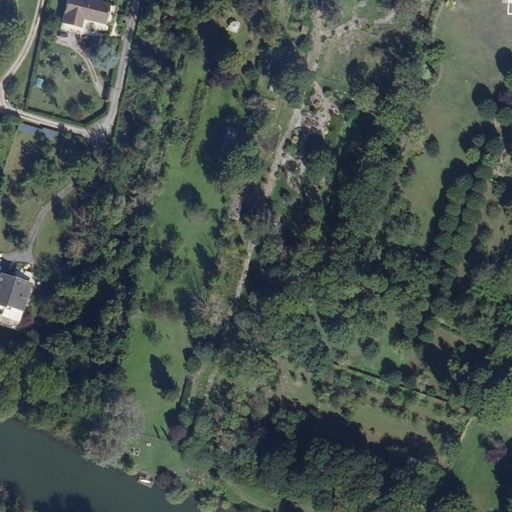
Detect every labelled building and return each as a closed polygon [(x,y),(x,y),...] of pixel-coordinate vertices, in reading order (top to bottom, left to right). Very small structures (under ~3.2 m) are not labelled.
[(82,19),(104,24),(109,3),(98,0),(65,0),(60,23),(80,28),(82,19)] [(234,32),(237,23),(229,20),(226,29),(234,32)] [(81,35),(83,29),(80,28),(60,23),(58,29),(81,35)] [(17,130),(53,140),(57,130),(44,127),(42,129),(19,122),(17,130)] [(298,276),(301,269),(287,263),(284,270),(298,276)] [(17,278),(0,272),(0,306),(2,307),(4,305),(22,311),(26,298),(23,297),(27,284),(16,281),(17,278)] [(290,419),(279,416),(276,427),(287,430),(290,419)] [(421,462),(409,457),(405,465),(417,471),(421,462)]
